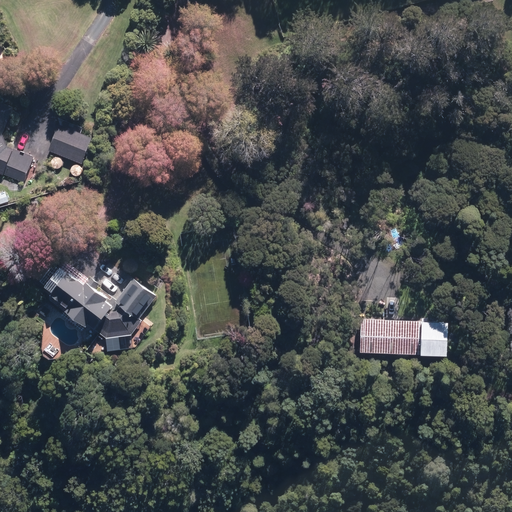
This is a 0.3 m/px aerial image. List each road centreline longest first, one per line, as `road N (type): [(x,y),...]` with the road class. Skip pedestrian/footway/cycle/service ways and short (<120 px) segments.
road 1 (unknown): [(78,240),(122,152),(176,0)]
road 2 (unknown): [(105,0),(24,128)]
